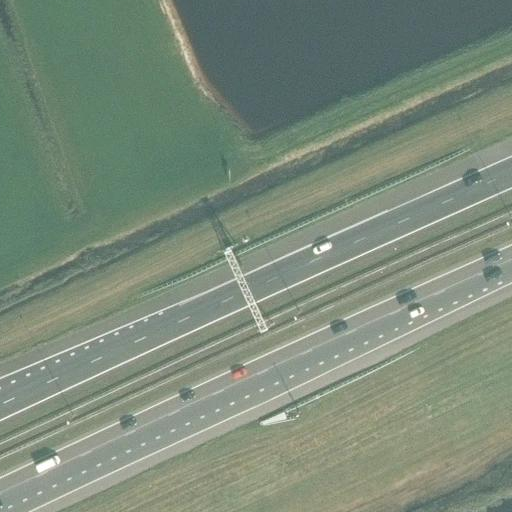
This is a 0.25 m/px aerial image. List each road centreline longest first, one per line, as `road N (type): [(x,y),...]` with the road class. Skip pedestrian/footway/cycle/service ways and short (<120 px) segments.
road 1 (motorway): [(0,494),(511,260)]
road 2 (motorway): [(511,175),(0,407)]
